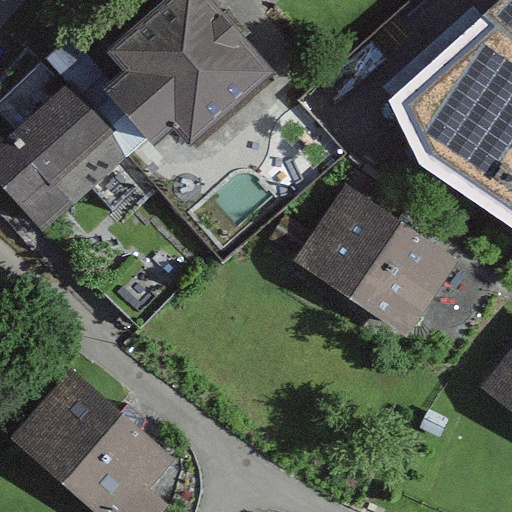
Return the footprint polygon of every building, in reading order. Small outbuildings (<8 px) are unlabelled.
[(115,86),(125,94),(147,122),(156,130),(181,155),(266,79),(191,0),(135,0),(74,51),(105,76),(115,86)] [(511,0),(479,0),(373,101),(403,173),(511,242),(511,0)] [(120,157),(61,93),(0,148),(0,213),(26,242),(120,157)] [(481,285),(339,190),(290,262),(407,341),(427,305),(457,322),(481,285)] [(511,353),(472,410),(511,438),(511,353)] [(174,469),(65,378),(2,453),(73,511),(153,511),(144,504),(174,469)]
